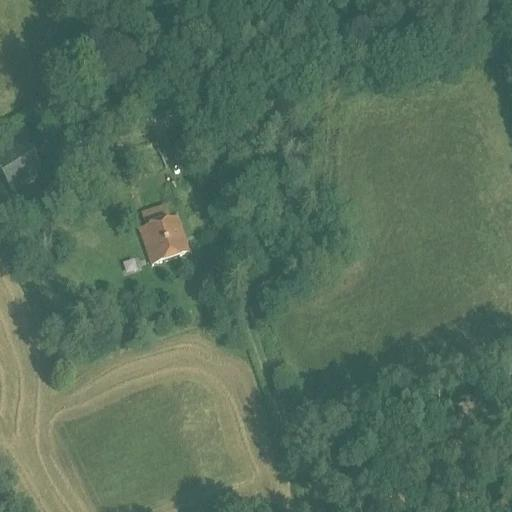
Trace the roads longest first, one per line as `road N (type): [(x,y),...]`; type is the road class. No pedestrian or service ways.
road 1 (track): [(291,54),(325,132),(337,244),(324,275),(248,323),(313,511)]
road 2 (track): [(37,0),(141,114),(158,146),(183,110),(178,55),(197,27),(291,54)]
